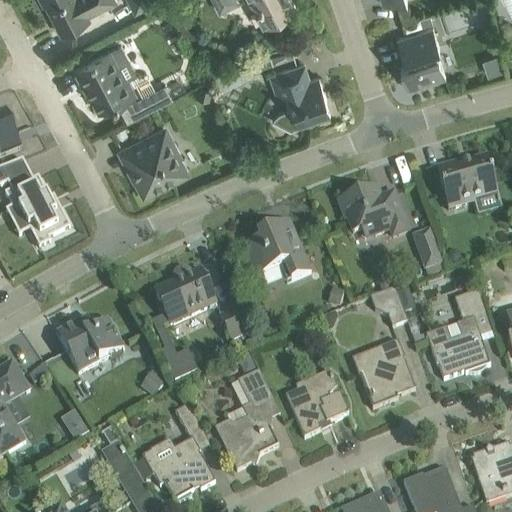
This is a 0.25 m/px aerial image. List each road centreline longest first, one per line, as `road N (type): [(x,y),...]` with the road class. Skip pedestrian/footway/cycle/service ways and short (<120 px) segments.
road 1 (residential): [(242,511),(336,464),(511,398)]
road 2 (residential): [(119,242),(381,132)]
road 3 (residential): [(119,242),(32,76)]
road 4 (residential): [(381,132),(337,0)]
road 5 (residential): [(0,310),(119,242)]
road 6 (residential): [(381,132),(511,93)]
